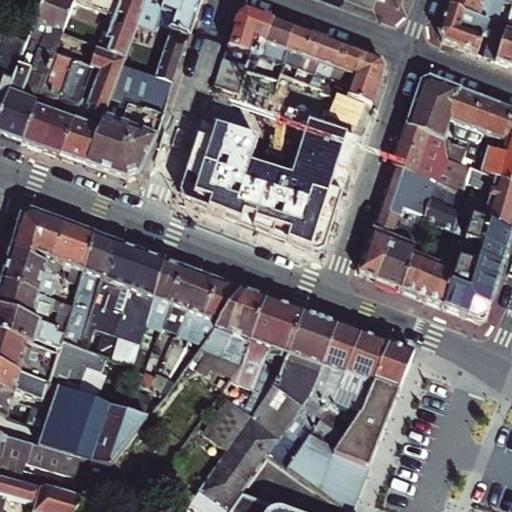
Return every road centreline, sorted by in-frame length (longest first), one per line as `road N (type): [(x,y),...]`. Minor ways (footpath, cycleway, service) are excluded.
road 1 (residential): [(324,298),(408,48)]
road 2 (residential): [(226,0),(145,227)]
road 3 (secondary): [(324,298),(145,227)]
road 4 (secondary): [(476,360),(324,298)]
road 5 (secondary): [(145,227),(10,177)]
road 6 (residential): [(279,0),(408,48)]
